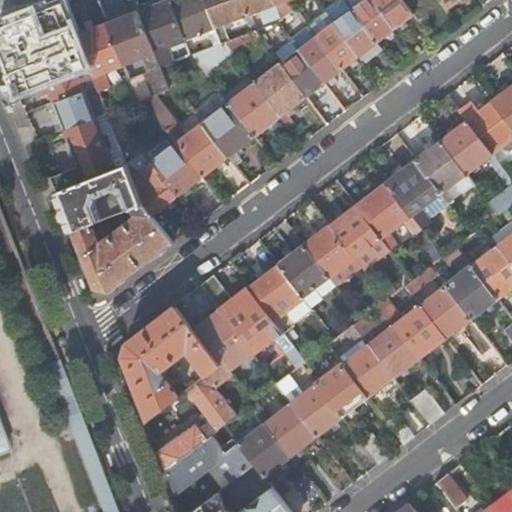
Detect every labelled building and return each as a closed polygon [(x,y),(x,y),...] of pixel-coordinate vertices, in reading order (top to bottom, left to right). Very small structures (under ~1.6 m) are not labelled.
[(221,44),(216,29),(203,0),(174,0),(169,2),(187,47),(193,45),(191,39),(208,32),(214,47),(221,44)] [(203,0),(216,29),(246,18),(238,0),(203,0)] [(276,6),(273,0),(238,0),(246,18),(276,6)] [(386,36),(395,29),(373,0),(363,0),(352,9),(378,43),(386,36)] [(404,22),(413,16),(400,0),(373,0),(395,29),(404,22)] [(286,17),(295,7),(291,1),(276,6),(282,20),(278,22),(286,34),(294,28),(286,17)] [(182,49),(187,47),(169,2),(154,8),(139,14),(160,68),(168,65),(162,50),(179,43),(182,49)] [(369,50),(378,43),(352,9),(334,23),(360,57),(369,50)] [(154,97),(169,89),(160,68),(139,14),(123,20),(107,26),(123,65),(143,57),(149,73),(145,75),(154,97)] [(351,63),(360,57),(334,23),(317,36),(342,70),(351,63)] [(103,72),(123,65),(107,26),(92,32),(76,38),(89,69),(96,87),(99,93),(109,88),(103,72)] [(260,38),(255,31),(252,32),(224,43),(233,54),(235,57),(260,38)] [(333,77),(342,70),(317,36),(298,50),(324,84),(333,77)] [(233,54),(224,43),(221,44),(214,47),(192,55),(206,74),(233,54)] [(317,89),(324,84),(298,50),(280,64),(306,98),(327,125),(332,121),(338,116),(317,89)] [(306,98),(280,64),(255,83),(280,117),(293,108),(306,98)] [(52,96),(54,103),(85,91),(82,84),(87,81),(91,89),(96,87),(89,69),(64,78),(52,83),(34,90),(37,96),(49,91),(52,96)] [(154,97),(145,75),(130,82),(139,104),(145,102),(154,97)] [(268,127),(280,117),(255,83),(229,103),(255,137),(268,127)] [(511,86),(506,91),(491,102),(511,128),(511,86)] [(60,117),(65,131),(95,119),(100,117),(98,112),(93,114),(85,91),(54,103),(60,117)] [(229,103),(220,93),(194,113),(202,124),(229,103)] [(215,167),(228,158),(202,124),(185,137),(154,97),(145,102),(171,135),(177,143),(203,177),(215,167)] [(504,172),(492,156),(459,114),(447,97),(441,101),(436,105),(454,130),(440,141),(466,175),(486,160),(499,176),(504,172)] [(492,156),(511,140),(511,128),(491,102),(478,112),(472,104),(466,109),(459,114),(492,156)] [(241,147),(255,137),(229,103),(202,124),(228,158),(241,147)] [(118,116),(110,121),(119,143),(128,136),(118,116)] [(95,119),(65,131),(71,147),(80,168),(51,179),(57,193),(104,174),(115,169),(95,119)] [(145,155),(150,163),(177,143),(171,135),(145,155)] [(125,159),(139,148),(129,136),(128,136),(119,143),(125,159)] [(474,185),(466,175),(440,141),(427,151),(414,160),(440,195),(447,204),(456,197),(450,188),(460,180),(467,190),(474,185)] [(190,187),(203,177),(177,143),(150,163),(177,197),(190,187)] [(440,195),(414,160),(400,172),(385,183),(421,230),(430,223),(428,221),(420,210),(440,195)] [(164,207),(177,197),(150,163),(138,173),(139,174),(133,179),(139,196),(142,202),(173,243),(179,239),(185,234),(164,207)] [(127,165),(121,167),(115,169),(104,174),(57,193),(60,201),(71,230),(101,218),(95,204),(100,195),(113,190),(122,194),(127,207),(128,207),(142,202),(139,196),(133,179),(127,165)] [(413,237),(421,230),(385,183),(370,194),(355,206),(381,240),(402,224),(413,237)] [(508,208),(511,204),(511,186),(489,205),(491,208),(497,216),(508,208)] [(447,204),(440,195),(420,210),(428,221),(449,206),(447,204)] [(330,279),(356,259),(330,225),(311,201),(304,206),(298,211),(316,235),(304,245),(330,279)] [(101,218),(71,230),(94,288),(110,292),(141,268),(173,243),(142,202),(128,207),(130,210),(132,209),(136,215),(104,239),(102,235),(98,237),(95,230),(109,224),(106,216),(101,218)] [(390,251),(381,240),(355,206),(342,215),(330,225),(356,259),(362,268),(364,271),(390,251)] [(482,228),(497,216),(491,208),(465,228),(472,236),(482,228)] [(511,235),(497,247),(511,265),(511,235)] [(336,287),(330,279),(304,245),(291,255),(278,265),(304,298),(312,308),(323,300),(322,298),(336,287)] [(450,266),(464,256),(457,247),(443,257),(450,266)] [(510,290),(511,288),(511,265),(497,247),(472,266),(498,299),(510,290)] [(362,268),(356,259),(330,279),(336,287),(337,288),(362,268)] [(284,313),(304,298),(278,265),(263,276),(248,287),(284,334),(294,327),(293,326),(284,313)] [(485,309),(498,299),(472,266),(445,286),(471,320),(485,309)] [(412,295),(437,276),(431,267),(413,281),(405,287),(412,295)] [(298,352),(284,334),(248,287),(230,301),(212,277),(206,281),(200,286),(219,310),(248,349),(253,345),(249,340),(264,329),(274,342),(275,341),(280,347),(279,348),(288,360),(298,352)] [(459,329),(471,320),(445,286),(420,305),(446,339),(459,329)] [(304,298),(284,313),(293,326),(314,310),(312,308),(304,298)] [(433,349),(446,339),(420,305),(402,319),(387,301),(379,307),(385,314),(420,359),(433,349)] [(220,365),(218,363),(193,330),(174,305),(150,324),(126,343),(122,359),(146,421),(179,397),(173,391),(164,378),(168,375),(165,371),(187,354),(204,377),(220,365)] [(256,359),(248,349),(219,310),(206,320),(193,330),(218,363),(237,349),(242,358),(247,366),(256,359)] [(407,369),(420,359),(385,314),(376,322),(370,314),(353,326),(368,345),(394,378),(407,369)] [(511,348),(511,324),(500,334),(511,348)] [(381,388),(394,378),(368,345),(342,364),(369,398),(381,388)] [(309,375),(335,355),(328,346),(306,363),(302,366),(309,375)] [(302,366),(306,363),(298,352),(288,360),(296,371),(302,366)] [(118,511),(59,359),(43,366),(101,511),(118,511)] [(224,424),(237,415),(216,388),(233,376),(223,363),(220,365),(204,377),(188,389),(200,406),(209,417),(207,423),(199,428),(197,426),(158,451),(165,469),(185,455),(202,442),(218,431),(218,428),(224,424)] [(356,408),(369,398),(342,364),(316,384),(343,418),(356,408)] [(289,376),(276,386),(290,404),(303,395),(289,376)] [(330,428),(343,418),(316,384),(303,395),(290,404),(317,438),(330,428)] [(430,425),(446,413),(427,388),(411,400),(430,425)] [(304,448),(317,438),(290,404),(265,423),(291,457),(304,448)] [(405,444),(415,437),(398,415),(388,423),(405,444)] [(278,467),(291,457),(265,423),(239,443),(255,465),(265,477),(278,467)] [(255,465),(239,443),(224,424),(218,428),(218,431),(202,442),(216,465),(197,480),(176,496),(182,511),(192,511),(219,492),(255,465)] [(0,511),(0,453),(8,450),(0,429),(0,511)] [(379,464),(391,455),(373,432),(361,441),(379,464)] [(216,465),(202,442),(185,455),(165,469),(176,496),(197,480),(216,465)] [(493,480),(473,453),(462,463),(482,489),(493,480)] [(466,501),(446,474),(436,482),(456,509),(466,501)] [(291,511),(272,487),(259,497),(250,504),(250,503),(250,502),(249,502),(249,501),(248,501),(247,501),(246,501),(245,501),(234,508),(237,511),(231,511),(226,510),(219,492),(192,511),(291,511)] [(511,511),(511,490),(506,494),(493,504),(499,511),(511,511)] [(415,511),(409,503),(397,511),(415,511)]
